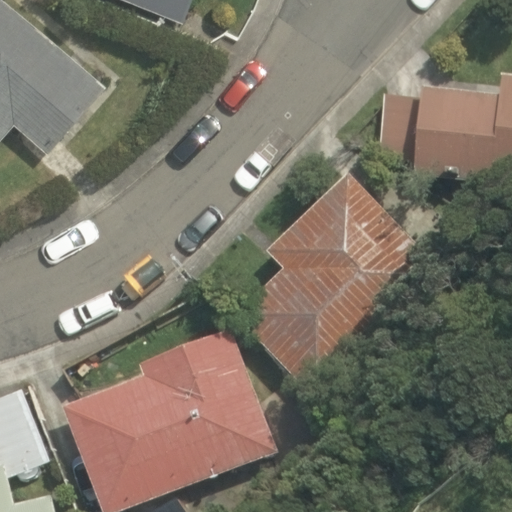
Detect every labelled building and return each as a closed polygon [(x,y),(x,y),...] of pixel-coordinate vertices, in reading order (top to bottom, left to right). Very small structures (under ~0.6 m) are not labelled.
[(0,0),(0,140),(18,119),(51,149),(111,81),(19,0),(0,0)] [(144,0),(187,18),(193,0),(144,0)] [(417,161),(415,177),(511,188),(511,76),(505,75),(503,97),(427,89),(426,99),(386,95),(379,156),(417,161)] [(454,279),(354,174),(271,253),(288,270),(237,316),(323,405),(454,279)] [(129,511),(283,454),(235,331),(143,365),(147,376),(66,408),(105,511),(129,511)] [(0,400),(0,468),(5,481),(54,462),(25,391),(0,400)] [(0,511),(58,511),(55,496),(18,506),(8,466),(0,467),(0,511)]
